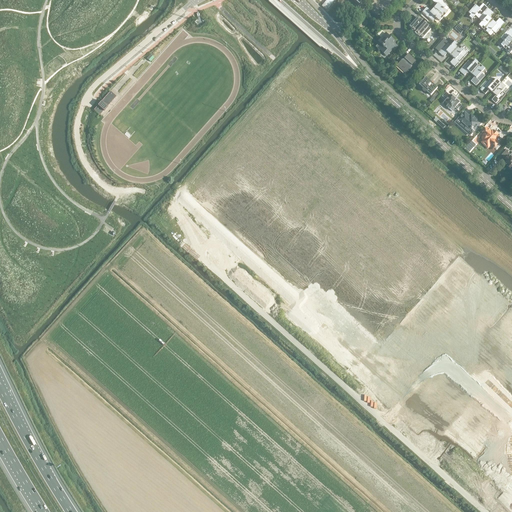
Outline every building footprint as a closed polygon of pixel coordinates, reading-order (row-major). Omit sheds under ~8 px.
[(437,5),(434,8),(444,17),(448,12),(444,9),(447,5),(441,0),(433,0),(433,1),(437,5)] [(475,16),(479,19),(488,9),(483,4),(479,9),(476,6),(467,15),(472,20),(475,16)] [(440,22),(444,17),(434,8),(431,12),(427,8),(422,13),(432,22),(436,18),(440,22)] [(488,9),(479,19),(483,22),(479,26),(484,30),(493,20),(489,18),(493,13),(488,9)] [(410,27),(423,39),(431,30),(418,18),(410,27)] [(496,23),(493,20),(484,30),(489,34),(492,30),(496,34),(505,23),(500,19),(496,23)] [(501,46),(506,50),(511,42),(511,37),(511,36),(511,29),(510,28),(501,38),(505,42),(501,46)] [(395,50),(398,47),(390,40),(391,39),(386,34),(379,42),(380,43),(376,47),(386,55),(389,51),(390,52),(393,49),(395,50)] [(444,39),(435,49),(439,52),(439,53),(444,57),(448,53),(451,56),(460,46),(455,42),(452,39),(449,43),(448,42),(444,39)] [(454,59),(450,63),(455,68),(468,53),(464,50),(460,46),(451,56),(454,59)] [(416,68),(419,66),(404,52),(397,60),(400,62),(396,66),(406,75),(410,71),(411,71),(411,73),(412,75),(415,75),(416,73),(416,71),(416,68)] [(469,71),(472,74),(480,65),(476,60),(472,64),(469,61),(459,71),(465,76),(469,71)] [(480,65),(472,74),(475,77),(471,82),(476,86),(485,76),(482,73),(485,69),(480,65)] [(431,96),(438,88),(426,77),(419,85),(423,89),(423,90),(423,91),(424,92),(425,92),(426,92),(427,92),(431,96)] [(489,90),(493,93),(501,83),(497,79),(493,83),(489,80),(480,90),(485,95),(489,90)] [(501,83),(493,93),(496,96),(492,100),(497,105),(506,95),(502,91),(506,88),(501,83)] [(110,91),(94,110),(100,115),(116,97),(110,91)] [(447,91),(442,96),(446,100),(443,104),(452,112),(454,110),(456,107),(458,109),(462,105),(460,103),(459,104),(454,99),(455,98),(447,91)] [(479,127),(480,127),(480,126),(479,125),(481,123),(476,119),(476,118),(475,117),(475,118),(473,116),(472,118),(470,118),(470,117),(465,113),(458,120),(470,131),(473,134),(475,131),(474,131),(476,129),(477,129),(478,129),(479,128),(479,127)] [(487,129),(481,135),(482,136),(481,137),(481,139),(482,140),(482,141),(481,143),(488,150),(489,148),(493,151),(495,149),(497,151),(501,146),(498,144),(499,143),(495,140),(498,137),(492,132),(491,133),(487,129)] [(510,155),(508,153),(509,152),(507,150),(502,155),(505,158),(502,161),(505,163),(504,163),(507,166),(511,170),(511,168),(511,157),(510,155)] [(507,416),(493,404),(482,417),(511,444),(511,414),(510,412),(507,416)]
